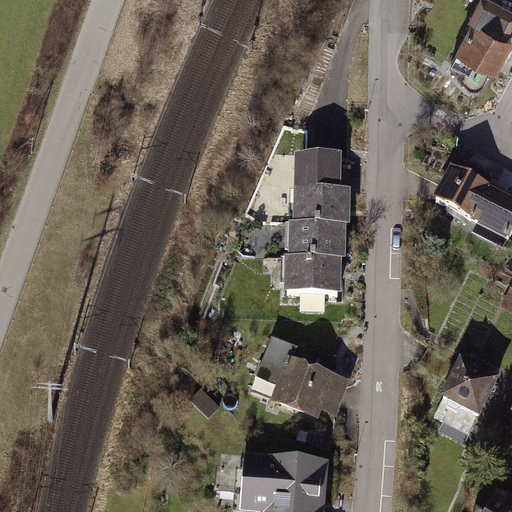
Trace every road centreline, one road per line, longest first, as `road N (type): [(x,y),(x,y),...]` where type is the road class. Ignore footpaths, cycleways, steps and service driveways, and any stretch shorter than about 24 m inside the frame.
road 1 (residential): [(393,94),(379,511)]
road 2 (tertiary): [(107,0),(0,309)]
